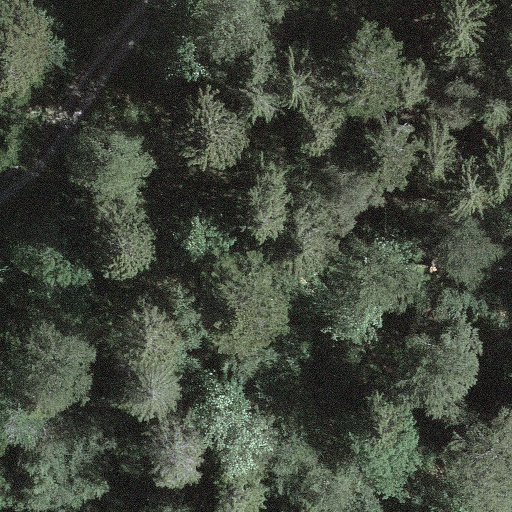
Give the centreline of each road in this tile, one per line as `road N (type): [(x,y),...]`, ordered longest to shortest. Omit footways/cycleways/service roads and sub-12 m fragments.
road 1 (track): [(511,464),(366,352),(329,253),(334,127),(354,59),(335,0)]
road 2 (track): [(164,0),(50,147),(0,194)]
